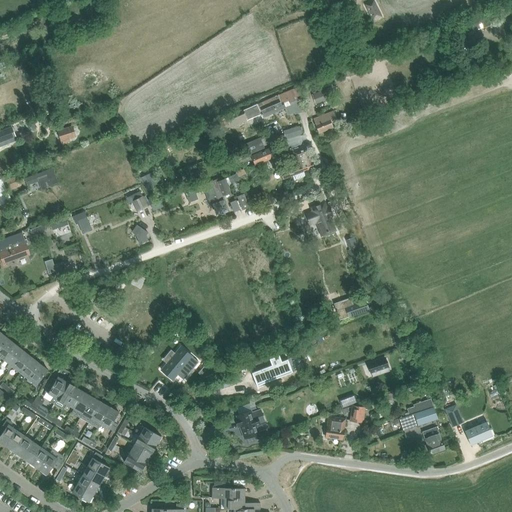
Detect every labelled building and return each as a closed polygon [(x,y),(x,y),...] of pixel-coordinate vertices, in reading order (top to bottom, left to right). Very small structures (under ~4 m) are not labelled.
[(381,17),(373,1),(365,5),(373,21),(381,17)] [(486,14),(463,22),(456,24),(460,34),(466,32),(467,33),(489,25),(486,14)] [(346,69),(340,71),(342,78),(349,76),(357,74),(360,73),(358,67),(360,67),(357,58),(352,60),(353,64),(345,66),(346,69)] [(320,79),(323,88),(333,84),(330,75),(320,79)] [(297,87),(268,99),(269,102),(271,106),(273,105),(276,112),(274,113),(285,109),(288,115),(297,111),(298,114),(304,111),(300,102),(299,103),(296,97),(300,95),(297,87)] [(312,94),(315,104),(334,97),(330,87),(312,94)] [(257,107),(256,106),(226,119),(230,129),(260,114),(263,118),(274,113),(276,112),(273,105),(271,106),(269,102),(257,107)] [(313,119),(317,128),(318,133),(333,128),(331,123),(337,121),(333,111),(313,119)] [(283,131),(285,138),(301,133),(299,126),(283,131)] [(12,127),(0,131),(0,146),(8,143),(7,140),(16,136),(12,127)] [(73,127),(59,131),(62,142),(70,140),(69,137),(76,135),(73,127)] [(248,142),(246,143),(246,155),(252,153),(257,151),(262,149),(264,148),(260,138),(260,137),(251,141),(248,142)] [(276,153),(274,146),(251,156),(255,166),(274,158),(273,157),(279,155),(277,152),(276,153)] [(297,165),(280,171),(282,176),(283,179),(292,176),(294,181),(305,177),(303,172),(314,168),(306,148),(297,151),(293,153),(297,165)] [(41,189),(59,182),(53,167),(45,170),(45,171),(36,174),(24,179),(27,186),(38,181),(41,189)] [(239,180),(238,177),(246,174),(243,169),(236,172),(236,173),(227,177),(230,184),(239,180)] [(140,178),(146,190),(156,185),(151,173),(140,178)] [(5,180),(9,190),(21,186),(17,175),(5,180)] [(206,184),(194,188),(195,193),(204,190),(207,189),(211,198),(207,199),(209,206),(213,205),(217,215),(227,211),(224,200),(222,196),(224,195),(224,196),(229,194),(229,193),(230,193),(225,179),(222,180),(221,178),(205,184),(206,184)] [(0,201),(8,197),(4,189),(1,180),(0,180),(0,201)] [(131,196),(126,198),(129,204),(133,202),(137,211),(147,206),(139,191),(131,196)] [(237,196),(242,210),(249,207),(244,193),(237,196)] [(153,204),(151,205),(154,210),(163,206),(161,201),(154,203),(153,204)] [(310,224),(316,238),(336,230),(335,229),(330,216),(333,215),(342,211),(339,203),(330,207),(327,208),(325,202),(314,207),(315,211),(306,214),(310,224)] [(84,211),(72,216),(75,224),(77,223),(82,234),(83,233),(92,230),(86,217),(84,211)] [(49,223),(52,230),(68,224),(65,217),(49,223)] [(30,230),(32,236),(46,231),(44,225),(30,230)] [(136,225),(131,232),(136,237),(139,244),(148,241),(146,235),(147,233),(141,228),(136,225)] [(30,255),(26,243),(22,232),(15,234),(16,235),(0,240),(0,255),(3,264),(30,255)] [(358,246),(350,249),(347,250),(350,256),(361,252),(358,246)] [(44,262),(48,274),(55,272),(56,272),(54,265),(52,259),(44,262)] [(351,298),(334,303),(339,320),(349,316),(368,310),(365,301),(353,305),(351,298)] [(407,332),(392,337),(395,345),(410,341),(407,332)] [(0,349),(8,339),(1,333),(0,333),(0,349)] [(0,357),(4,361),(16,345),(8,339),(0,349),(0,357)] [(11,366),(12,367),(24,351),(16,345),(4,361),(8,364),(5,367),(8,370),(11,366)] [(183,347),(164,370),(174,379),(176,380),(180,375),(184,371),(184,370),(190,376),(201,363),(183,347)] [(12,367),(20,373),(32,358),(24,351),(12,367)] [(271,365),(252,373),(257,385),(292,372),(287,359),(282,361),(279,355),(269,359),(271,365)] [(366,363),(370,373),(388,367),(385,357),(366,363)] [(20,373),(27,379),(40,364),(32,358),(20,373)] [(40,364),(27,379),(35,386),(48,370),(40,364)] [(206,364),(205,365),(198,373),(203,378),(213,373),(214,373),(206,364)] [(48,394),(56,399),(66,382),(57,377),(48,394)] [(62,409),(63,408),(65,404),(75,387),(66,382),(56,399),(54,404),(62,409)] [(65,404),(74,409),(84,392),(75,387),(65,404)] [(72,413),(80,418),(92,397),(84,392),(74,409),(72,413)] [(4,393),(1,396),(7,401),(10,398),(4,393)] [(339,400),(342,408),(357,402),(354,394),(339,400)] [(32,404),(29,408),(36,412),(40,406),(44,400),(37,396),(32,404)] [(80,418),(89,423),(91,419),(101,402),(92,397),(80,418)] [(408,412),(404,414),(406,417),(409,428),(438,419),(434,407),(431,399),(413,405),(414,407),(407,409),(408,412)] [(97,428),(99,425),(110,407),(101,402),(91,419),(89,423),(97,428)] [(456,404),(444,409),(452,427),(463,422),(456,404)] [(349,421),(363,423),(365,408),(352,405),(349,421)] [(40,406),(36,412),(45,418),(48,413),(49,411),(40,406)] [(108,430),(109,429),(114,432),(117,428),(111,425),(118,412),(110,407),(99,425),(108,430)] [(239,416),(236,418),(239,428),(243,437),(258,431),(262,430),(255,410),(251,412),(251,410),(239,414),(239,416)] [(45,418),(53,423),(57,418),(48,413),(45,418)] [(345,419),(329,416),(325,437),(342,439),(345,419)] [(219,422),(215,417),(207,423),(211,428),(219,422)] [(57,418),(53,423),(60,427),(63,422),(57,418)] [(0,435),(0,442),(5,446),(16,430),(10,426),(12,423),(6,420),(0,428),(0,430),(2,432),(0,435)] [(471,446),(493,437),(487,422),(465,431),(471,446)] [(125,428),(121,426),(117,432),(121,434),(125,436),(129,430),(125,428)] [(144,427),(139,436),(156,446),(161,437),(144,427)] [(437,427),(422,432),(430,454),(445,449),(437,427)] [(5,446),(14,452),(25,436),(16,430),(5,446)] [(73,430),(70,434),(77,438),(79,434),(73,430)] [(14,452),(22,458),(33,442),(25,436),(14,452)] [(139,436),(134,445),(151,454),(156,446),(139,436)] [(22,458),(30,463),(41,448),(33,442),(22,458)] [(134,445),(129,453),(146,463),(151,454),(134,445)] [(30,463),(38,469),(49,453),(41,448),(30,463)] [(49,453),(38,469),(47,475),(53,465),(57,468),(64,457),(52,449),(49,453)] [(73,450),(69,456),(73,458),(76,460),(79,456),(76,454),(77,452),(73,450)] [(146,463),(129,453),(124,462),(141,472),(146,463)] [(92,458),(87,467),(104,476),(109,467),(92,458)] [(87,467),(82,475),(99,485),(104,476),(87,467)] [(82,475),(77,484),(94,493),(99,485),(82,475)] [(212,499),(221,499),(223,499),(223,498),(244,499),(244,488),(224,488),(225,482),(215,482),(214,486),(213,486),(213,488),(212,488),(212,499)] [(94,493),(77,484),(72,493),(89,502),(94,493)] [(66,498),(77,504),(79,500),(67,495),(66,498)] [(220,509),(233,509),(254,509),(260,509),(260,503),(244,503),(244,499),(223,498),(223,499),(221,499),(220,509)] [(152,509),(151,511),(184,511),(184,509),(184,503),(176,503),(176,509),(152,509)]
